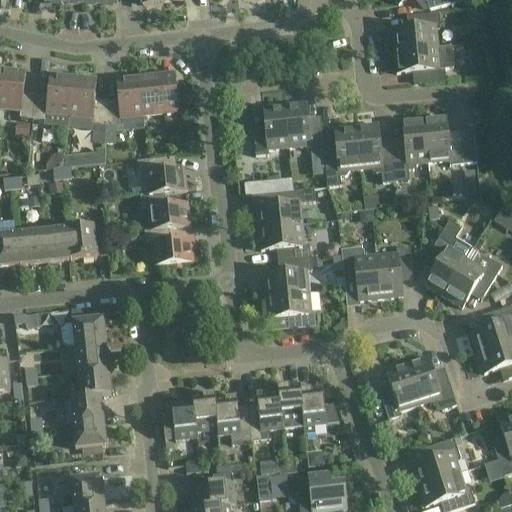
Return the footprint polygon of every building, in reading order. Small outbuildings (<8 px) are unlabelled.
[(391,0),(396,8),(407,0),(417,0),(427,13),(464,4),(461,0),(391,0)] [(394,55),(437,51),(435,30),(441,29),(440,15),(413,18),(414,31),(392,33),(394,55)] [(451,49),(437,51),(394,55),(396,77),(418,74),(420,87),(446,85),(445,72),(454,71),(451,49)] [(19,120),(32,122),(35,96),(23,95),(25,74),(2,72),(0,96),(0,112),(21,114),(19,120)] [(162,77),(139,79),(143,121),(165,119),(165,124),(179,123),(176,97),(174,76),(162,77)] [(47,118),(69,120),(73,79),(50,77),(47,98),(35,96),(32,122),(47,123),(47,118)] [(105,130),(106,104),(93,102),(95,82),(73,79),(69,120),(68,130),(105,134),(105,130)] [(143,121),(139,79),(116,81),(118,103),(106,104),(105,130),(121,129),(121,122),(143,121)] [(285,108),(289,151),(310,149),(310,154),(324,153),(321,127),(309,128),(307,106),(285,108)] [(268,154),(289,151),(285,108),(263,110),(265,132),(252,133),(255,160),(268,158),(268,154)] [(424,123),(428,168),(448,166),(448,170),(477,167),(474,134),(459,136),(460,141),(448,142),(446,121),(424,123)] [(391,148),(395,185),(409,183),(408,173),(413,173),(416,169),(428,168),(424,123),(402,125),(404,147),(391,148)] [(30,126),(16,125),(15,139),(29,140),(30,126)] [(356,130),(360,174),(373,173),(376,176),(382,175),(382,186),(395,185),(391,148),(380,150),(378,128),(356,130)] [(348,175),(360,174),(356,130),(334,132),(336,154),(324,155),(327,190),(341,189),(340,180),(345,179),(348,175)] [(62,169),(105,167),(105,154),(61,156),(62,169)] [(161,161),(136,164),(137,178),(143,177),(145,199),(166,197),(186,194),(184,171),(176,172),(175,160),(161,161)] [(474,193),(472,173),(464,175),(466,194),(474,193)] [(12,181),(13,193),(22,192),(21,180),(12,181)] [(13,193),(12,181),(4,182),(5,194),(13,193)] [(257,198),(255,185),(244,186),(245,199),(257,198)] [(313,193),(277,197),(278,208),(256,210),(259,232),(301,228),(299,208),(315,206),(313,193)] [(149,234),(169,232),(190,230),(187,207),(167,209),(166,197),(145,199),(140,199),(142,213),(147,212),(149,234)] [(461,230),(449,223),(423,263),(436,271),(424,290),(443,301),(473,252),(455,241),(461,230)] [(303,248),(301,228),(259,232),(261,254),(282,252),(284,264),(310,261),(308,247),(303,248)] [(68,233),(71,263),(96,261),(93,230),(68,233)] [(171,245),(169,232),(149,234),(144,234),(145,248),(151,247),(153,270),(193,266),(191,242),(171,245)] [(71,263),(68,233),(43,235),(46,266),(71,263)] [(46,266),(43,235),(18,238),(21,268),(46,266)] [(0,270),(21,268),(18,238),(0,239),(0,270)] [(358,305),(380,303),(376,259),(363,261),(363,253),(360,251),(341,253),(344,284),(356,283),(358,305)] [(396,257),(376,259),(380,303),(402,301),(400,279),(412,278),(410,251),(396,252),(396,257)] [(478,255),(473,252),(443,301),(461,313),(473,294),(483,301),(502,269),(487,260),(480,261),(478,255)] [(311,275),(310,261),(284,264),(285,276),(263,278),(265,300),(307,296),(305,276),(311,275)] [(307,296),(265,300),(267,323),(289,320),(290,333),(317,330),(316,316),(309,317),(307,296)] [(491,330),(470,336),(477,357),(511,346),(511,309),(487,317),(491,330)] [(26,318),(15,318),(15,328),(26,327),(26,332),(38,331),(37,317),(26,318)] [(74,351),(105,347),(103,322),(65,326),(60,332),(62,346),(68,350),(74,349),(74,351)] [(511,346),(477,357),(483,378),(504,372),(507,383),(511,381),(511,346)] [(74,351),(76,376),(108,373),(105,347),(74,351)] [(426,358),(406,365),(406,367),(420,408),(431,404),(433,409),(442,414),(456,409),(454,401),(445,375),(433,379),(426,358)] [(7,365),(0,366),(0,397),(10,397),(7,365)] [(400,417),(421,410),(420,408),(406,367),(386,373),(393,394),(381,398),(389,424),(401,421),(400,417)] [(26,381),(38,380),(36,371),(25,372),(26,381)] [(79,401),(100,399),(111,398),(108,373),(76,376),(79,401)] [(38,388),(38,380),(26,381),(27,389),(38,388)] [(303,431),(300,393),(299,388),(278,390),(278,396),(282,433),(303,431)] [(300,393),(303,431),(304,437),(315,436),(315,430),(326,429),(326,427),(339,425),(333,407),(324,409),(323,391),(300,393)] [(197,436),(218,434),(215,402),(214,396),(193,399),(193,405),(197,436)] [(258,408),(248,409),(251,444),(270,442),(270,434),(282,433),(278,396),(257,398),(258,408)] [(103,424),(100,399),(79,401),(70,402),(72,427),(103,424)] [(237,400),(215,402),(218,434),(219,440),(231,438),(231,446),(251,444),(248,409),(238,410),(237,400)] [(197,442),(197,436),(193,405),(171,407),(172,417),(162,418),(165,443),(175,442),(175,444),(197,442)] [(511,419),(499,423),(505,444),(493,449),(498,465),(503,480),(511,476),(511,419)] [(31,432),(43,430),(42,421),(30,422),(31,432)] [(103,424),(72,427),(75,453),(106,450),(103,424)] [(43,430),(31,432),(32,439),(43,438),(43,430)] [(460,462),(458,456),(454,442),(429,450),(433,463),(411,470),(418,491),(460,477),(456,465),(459,464),(460,462)] [(296,475),(295,463),(286,464),(287,468),(278,470),(278,477),(296,475)] [(498,465),(484,469),(490,486),(503,482),(503,480),(498,465)] [(214,489),(197,491),(197,492),(199,511),(201,511),(230,509),(236,509),(233,487),(232,477),(213,479),(214,489)] [(331,489),(330,477),(299,480),(301,500),(298,500),(299,511),(346,511),(344,488),(331,489)] [(466,497),(460,477),(418,491),(425,511),(446,505),(448,511),(462,511),(475,508),(471,495),(466,497)] [(287,478),(271,480),(273,501),(290,499),(287,478)] [(73,509),(104,506),(101,480),(70,484),(73,509)] [(33,498),(31,485),(23,486),(24,499),(33,498)] [(271,489),(262,490),(264,504),(272,503),(271,489)] [(499,503),(499,507),(500,511),(511,507),(511,504),(509,495),(505,496),(502,498),(500,500),(499,503)] [(39,511),(47,511),(51,511),(50,502),(38,503),(39,511)]
